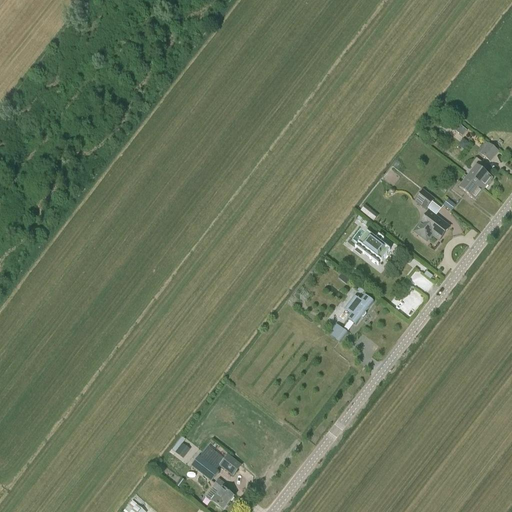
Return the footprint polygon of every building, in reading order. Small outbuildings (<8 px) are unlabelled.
[(480,154),(490,162),(498,152),(488,145),(480,154)] [(473,170),(467,178),(483,190),(492,179),(482,171),(486,167),(476,158),(469,166),(473,170)] [(474,201),(483,190),(467,178),(462,185),(458,182),(451,191),(461,198),(465,194),(474,201)] [(415,202),(426,210),(434,200),(423,192),(415,202)] [(455,207),(447,201),(443,206),(451,212),(455,207)] [(364,208),(360,213),(366,218),(370,212),(364,208)] [(419,226),(414,232),(419,236),(426,242),(432,235),(439,241),(449,228),(429,213),(419,226)] [(390,251),(381,244),(383,240),(378,236),(375,240),(366,233),(358,244),(381,262),(390,251)] [(354,297),(344,310),(351,315),(347,320),(355,326),(362,318),(363,318),(366,314),(365,314),(373,303),(365,297),(361,302),(354,297)] [(340,344),(347,334),(336,325),(329,335),(340,344)] [(172,451),(174,453),(183,459),(190,450),(182,444),(185,440),(182,438),(172,451)] [(228,457),(220,466),(233,476),(240,467),(228,457)] [(211,482),(218,473),(199,458),(191,467),(211,482)] [(205,498),(212,503),(222,511),(233,497),(223,489),(225,486),(218,481),(212,488),(212,489),(205,498)] [(144,511),(132,502),(123,511),(144,511)]
